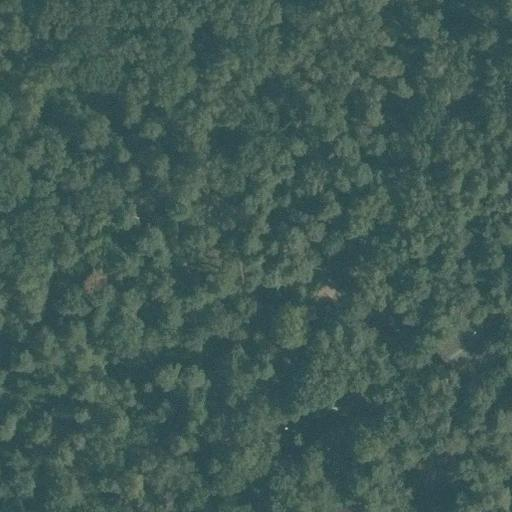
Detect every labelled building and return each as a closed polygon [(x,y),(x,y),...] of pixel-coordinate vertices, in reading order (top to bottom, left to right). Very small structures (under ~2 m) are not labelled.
[(511,335),(511,322),(506,317),(497,329),(509,339),(511,335)] [(458,369),(488,350),(468,318),(438,337),(458,369)] [(369,366),(343,368),(335,369),(334,371),(332,371),(332,380),(328,380),(329,395),(330,401),(372,399),(369,366)] [(511,404),(511,378),(498,389),(510,406),(511,404)] [(461,478),(463,449),(415,445),(413,475),(461,478)] [(380,511),(379,497),(375,498),(355,500),(353,498),(345,499),(344,502),(342,502),(344,510),(340,511),(339,511),(380,511)]
